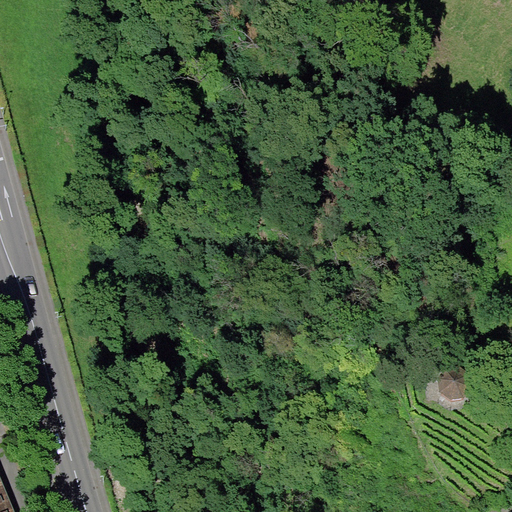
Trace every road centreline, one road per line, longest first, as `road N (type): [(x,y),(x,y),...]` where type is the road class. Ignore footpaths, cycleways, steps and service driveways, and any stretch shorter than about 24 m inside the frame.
road 1 (secondary): [(86,511),(0,234)]
road 2 (track): [(500,382),(483,386),(466,204),(511,130)]
